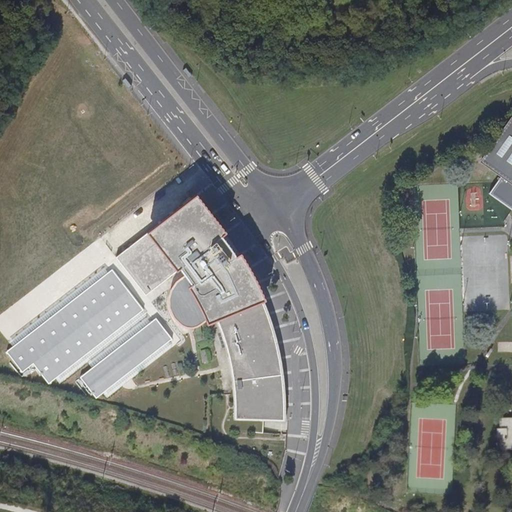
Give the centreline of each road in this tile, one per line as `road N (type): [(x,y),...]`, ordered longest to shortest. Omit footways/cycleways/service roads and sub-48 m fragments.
road 1 (secondary): [(305,482),(328,434),(334,358),(318,286),(275,206)]
road 2 (secondary): [(81,0),(253,223)]
road 3 (secondary): [(253,223),(306,327),(313,359),(305,482)]
road 4 (secondary): [(275,206),(114,0)]
road 5 (secondary): [(275,206),(422,102)]
